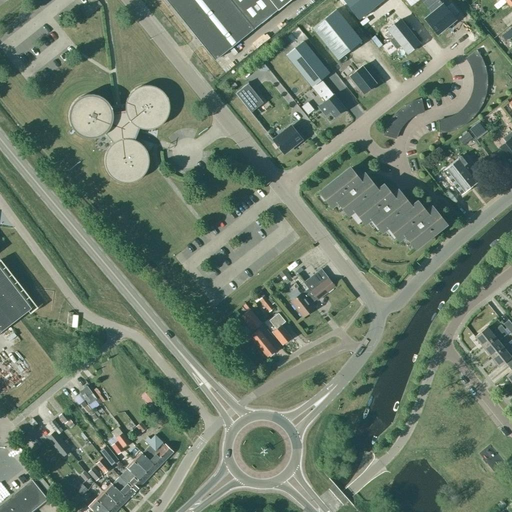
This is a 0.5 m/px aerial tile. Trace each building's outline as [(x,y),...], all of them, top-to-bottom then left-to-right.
[(89,0),(80,8),(87,17),(102,5),(97,0),(89,0)] [(166,0),(173,8),(215,60),(254,29),(288,0),(166,0)] [(342,0),(358,20),(382,0),(342,0)] [(452,16),(439,0),(405,0),(407,2),(409,0),(424,0),(431,8),(422,15),(435,31),(452,16)] [(336,9),(312,28),(337,60),(361,41),(336,9)] [(496,12),(482,22),(487,28),(501,19),(496,12)] [(400,20),(388,29),(395,37),(390,41),(397,49),(401,45),(407,53),(419,44),(412,36),(416,33),(409,25),(406,28),(400,20)] [(511,31),(511,30),(503,36),(507,41),(511,37),(511,31)] [(303,41),(286,55),(311,87),(329,73),(303,41)] [(470,64),(482,59),(477,51),(466,58),(470,64)] [(486,67),(482,59),(470,64),(473,70),(486,67)] [(362,66),(349,76),(363,93),(376,83),(373,79),(377,76),(369,66),(364,69),(362,66)] [(488,76),(486,67),(473,70),(474,77),(488,77),(488,76)] [(488,86),(488,77),(474,77),(474,84),(488,86)] [(263,103),(248,83),(236,93),(251,112),(263,103)] [(487,95),(488,86),(474,84),(473,91),(487,95)] [(69,113),(69,116),(69,119),(70,122),(71,125),(72,128),(75,131),(77,133),(79,135),(82,136),(85,137),(88,138),(93,138),(96,137),(99,136),(102,135),(105,133),(113,143),(110,146),(108,149),(106,152),(105,156),(105,159),(105,163),(106,167),(107,171),(109,174),(111,176),(114,179),(117,180),(119,182),(122,182),(125,183),(129,183),(133,182),(136,181),(139,179),(142,177),(144,175),(146,171),(147,169),(148,165),(149,161),(149,157),(148,154),(146,150),(144,147),(141,144),(138,142),(135,140),(136,137),(138,138),(139,134),(140,132),(138,131),(139,128),(142,129),(145,129),(151,129),(156,128),(159,126),(161,124),(164,122),(165,120),(168,115),(169,110),(169,105),(169,101),(167,97),(164,93),(161,90),(158,88),(154,86),(149,85),(145,85),(140,86),(136,88),(132,91),(130,94),(127,98),(126,102),(125,106),(125,110),(121,111),(121,109),(118,110),(118,112),(113,113),(111,108),(110,105),(107,102),(104,98),(101,96),(97,95),(92,94),(88,94),(84,95),(80,97),(77,99),(74,102),(72,105),(70,109),(69,113)] [(325,101),(318,107),(325,115),(329,112),(334,117),(345,108),(333,94),(333,95),(329,89),(321,96),(325,101)] [(484,104),(487,95),(473,91),(471,97),(484,104)] [(479,112),(484,104),(471,97),(468,104),(479,112)] [(421,98),(412,101),(417,113),(424,111),(421,98)] [(404,105),(411,116),(417,113),(412,101),(404,105)] [(473,119),(479,112),(468,104),(463,109),(473,119)] [(406,120),(411,116),(404,105),(397,111),(406,120)] [(466,125),(473,119),(463,109),(458,114),(466,125)] [(401,126),(406,120),(397,111),(391,118),(401,126)] [(458,130),(466,125),(458,114),(452,117),(458,130)] [(449,132),(458,130),(452,117),(445,120),(449,132)] [(397,132),(401,126),(391,118),(386,126),(397,132)] [(440,134),(449,132),(445,120),(438,121),(440,134)] [(296,133),(291,126),(273,140),(283,152),(299,140),(294,135),(296,133)] [(395,138),(397,132),(386,126),(382,135),(395,138)] [(506,143),(499,148),(511,164),(511,130),(503,138),(506,143)] [(443,171),(461,194),(479,180),(461,157),(443,171)] [(338,200),(349,214),(355,209),(355,208),(376,191),(366,177),(359,182),(349,169),(321,191),(332,205),(338,200)] [(410,208),(410,207),(399,194),(393,199),(382,186),(376,191),(355,208),(355,209),(366,222),(372,217),(383,230),(389,225),(388,225),(410,208)] [(410,207),(410,208),(388,225),(389,225),(399,239),(406,234),(416,247),(444,225),(433,210),(427,215),(416,202),(410,207)] [(0,332),(34,306),(13,279),(0,262),(0,332)] [(298,263),(278,279),(285,287),(305,271),(298,263)] [(328,278),(321,269),(304,282),(309,288),(302,293),(301,293),(290,301),(303,317),(314,309),(310,303),(316,299),(317,300),(335,286),(328,278)] [(264,306),(269,312),(274,308),(271,305),(274,302),(270,297),(267,299),(260,291),(255,295),(264,306)] [(249,319),(246,321),(253,330),(261,324),(251,312),(246,316),(249,319)] [(281,326),(285,322),(278,313),(269,320),(276,329),(272,332),(283,344),(291,338),(281,326)] [(511,324),(508,320),(503,324),(510,333),(511,331),(511,324)] [(474,337),(482,347),(504,330),(501,326),(495,331),(495,332),(493,334),(487,327),(474,337)] [(261,341),(257,344),(267,357),(275,351),(258,329),(254,332),(261,341)] [(504,330),(482,347),(491,357),(503,347),(497,340),(500,337),(501,339),(507,333),(504,330)] [(511,339),(511,340),(503,347),(491,357),(498,366),(504,362),(508,366),(511,363),(511,355),(511,357),(505,349),(507,347),(509,348),(511,345),(511,339)] [(27,374),(32,369),(23,360),(18,364),(27,374)] [(87,385),(79,391),(88,404),(97,397),(87,385)] [(161,401),(151,389),(143,395),(153,407),(161,401)] [(72,422),(69,419),(70,418),(64,411),(59,415),(67,425),(72,422)] [(57,415),(50,418),(53,429),(60,426),(57,415)] [(32,418),(28,421),(33,427),(37,423),(32,418)] [(141,422),(136,426),(141,432),(145,428),(141,422)] [(130,431),(135,438),(140,433),(135,427),(130,431)] [(64,444),(54,432),(47,438),(57,450),(64,444)] [(129,442),(122,433),(116,438),(123,447),(129,442)] [(148,437),(145,441),(149,445),(165,460),(167,457),(168,456),(172,452),(164,444),(163,443),(161,441),(154,435),(150,439),(148,437)] [(118,441),(112,446),(119,454),(124,449),(118,441)] [(149,445),(142,453),(157,468),(165,460),(149,445)] [(103,455),(111,465),(118,459),(110,449),(103,455)] [(142,453),(140,452),(141,454),(135,460),(134,458),(133,459),(134,461),(150,475),(157,468),(142,453)] [(102,458),(95,463),(104,473),(110,468),(102,458)] [(134,461),(127,469),(128,470),(143,483),(150,475),(134,461)] [(93,467),(88,472),(96,481),(101,476),(93,467)] [(128,470),(127,469),(124,472),(119,476),(135,491),(143,483),(128,470)] [(84,470),(79,474),(84,481),(86,479),(89,476),(84,470)] [(116,488),(127,499),(135,491),(119,476),(112,484),(116,488)] [(0,511),(30,511),(47,499),(32,479),(0,504),(0,511)] [(82,484),(77,490),(82,495),(87,489),(82,484)] [(112,484),(105,492),(120,506),(127,499),(116,488),(112,484)] [(105,492),(97,500),(101,504),(110,511),(114,511),(120,506),(105,492)] [(101,504),(97,500),(89,508),(94,511),(93,511),(110,511),(101,504)] [(82,502),(77,508),(81,511),(87,506),(82,502)]
